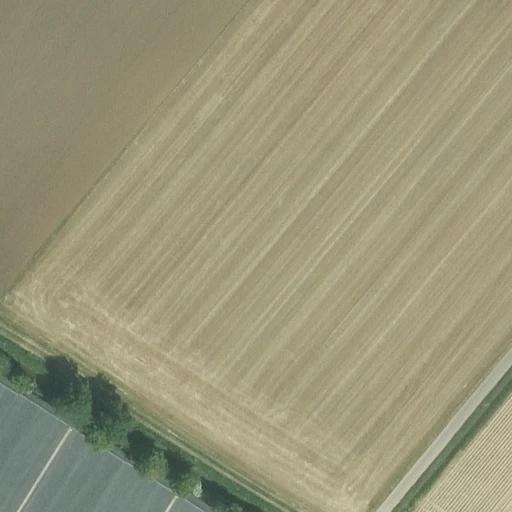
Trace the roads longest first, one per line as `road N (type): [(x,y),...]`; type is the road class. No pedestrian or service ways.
road 1 (track): [(0,328),(294,511)]
road 2 (unclassified): [(511,348),(374,511)]
